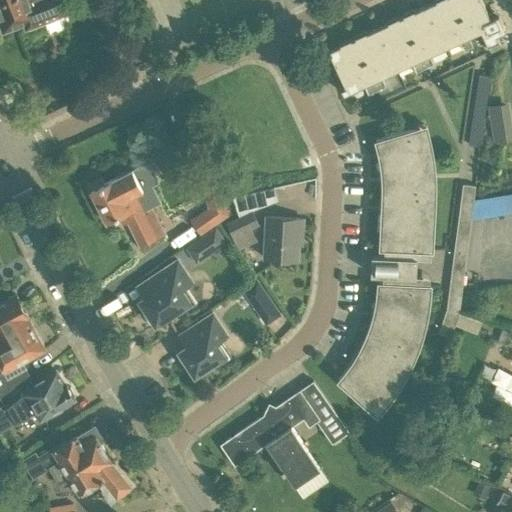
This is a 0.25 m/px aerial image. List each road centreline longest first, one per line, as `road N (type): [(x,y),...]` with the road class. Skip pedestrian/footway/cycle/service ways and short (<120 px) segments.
road 1 (residential): [(158,449),(307,343),(325,313),(333,179),(272,37)]
road 2 (residential): [(158,449),(88,331),(6,161)]
road 3 (residential): [(272,37),(6,161)]
